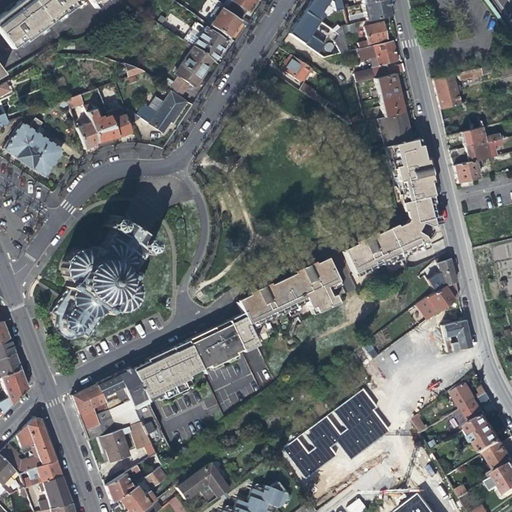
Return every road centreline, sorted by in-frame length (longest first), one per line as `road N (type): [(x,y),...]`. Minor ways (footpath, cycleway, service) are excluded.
road 1 (unclassified): [(511,410),(490,371),(399,0)]
road 2 (residential): [(178,166),(286,0)]
road 3 (residential): [(192,321),(176,291),(200,253),(204,213),(178,166)]
road 4 (residential): [(48,393),(192,321)]
road 5 (residential): [(178,166),(113,170),(60,216)]
road 6 (tertiary): [(48,393),(91,511)]
